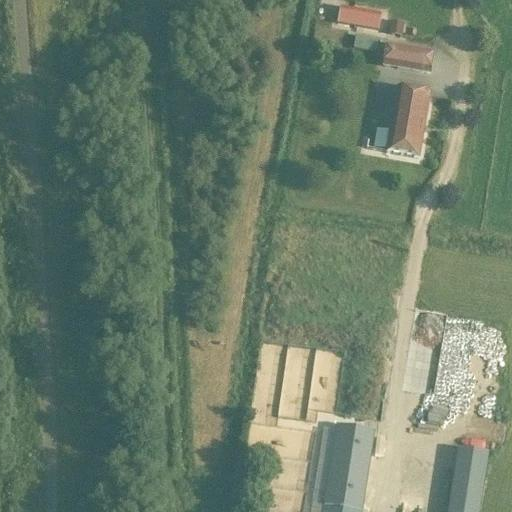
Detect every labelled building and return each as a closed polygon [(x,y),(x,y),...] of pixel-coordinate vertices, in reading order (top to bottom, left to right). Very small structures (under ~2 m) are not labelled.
[(366,16),(363,30),(376,32),(379,18),(366,16)] [(400,37),(402,26),(391,24),(389,35),(400,37)] [(430,55),(387,48),(384,67),(427,74),(430,55)] [(396,91),(385,155),(417,160),(428,97),(396,91)] [(335,428),(323,507),(352,511),(360,511),(361,508),(373,433),(335,428)]
